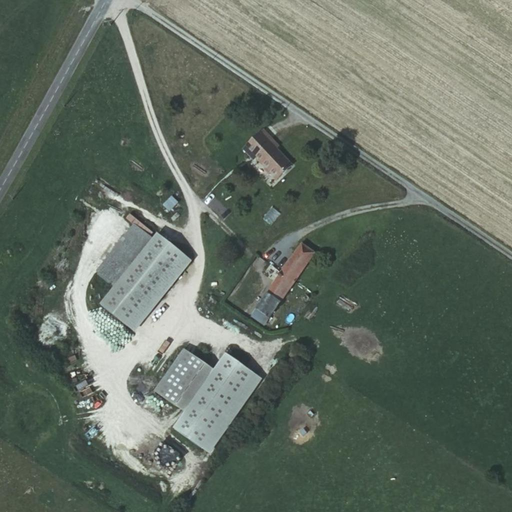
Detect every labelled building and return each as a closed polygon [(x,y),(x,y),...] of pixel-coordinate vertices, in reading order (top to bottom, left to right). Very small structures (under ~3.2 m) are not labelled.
[(263,132),(259,136),(267,145),(271,141),(263,132)] [(267,145),(259,136),(247,150),(255,158),(258,156),(280,177),(290,167),(276,153),(279,149),(271,141),(267,145)] [(171,211),(178,204),(173,198),(166,205),(171,211)] [(97,273),(115,287),(154,236),(136,221),(97,273)] [(154,236),(115,287),(105,302),(132,323),(186,250),(158,230),(154,236)] [(317,248),(302,238),(258,304),(270,312),(307,256),(309,258),(317,248)] [(256,367),(228,349),(216,366),(185,346),(158,388),(188,409),(178,425),(206,443),(256,367)]
